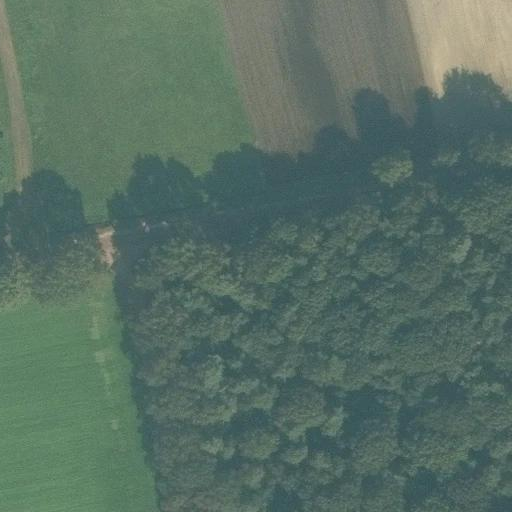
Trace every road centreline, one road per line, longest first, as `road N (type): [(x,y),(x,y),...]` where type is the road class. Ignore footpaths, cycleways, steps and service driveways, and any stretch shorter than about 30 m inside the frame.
road 1 (track): [(511,167),(130,242)]
road 2 (track): [(181,511),(130,242)]
road 3 (track): [(130,242),(0,264)]
